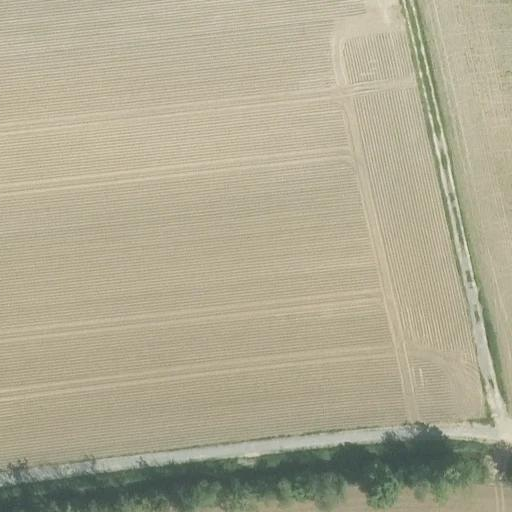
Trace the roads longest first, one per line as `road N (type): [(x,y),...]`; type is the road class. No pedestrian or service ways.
road 1 (track): [(511,436),(407,431),(0,480)]
road 2 (track): [(406,0),(503,435)]
